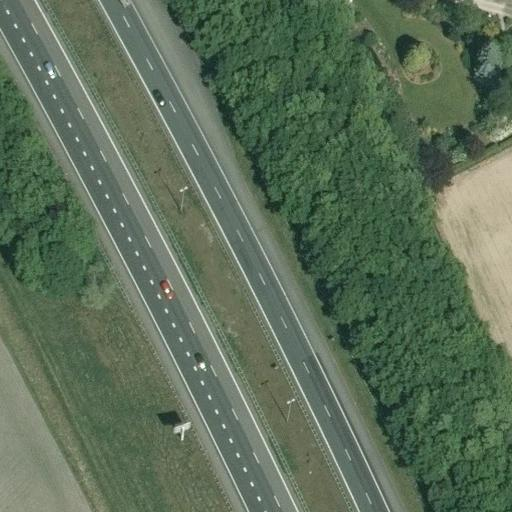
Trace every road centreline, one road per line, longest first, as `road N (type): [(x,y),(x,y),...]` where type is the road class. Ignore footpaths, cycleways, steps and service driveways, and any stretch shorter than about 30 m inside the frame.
road 1 (motorway): [(15,0),(279,511)]
road 2 (motorway): [(372,511),(243,244),(112,0)]
road 3 (track): [(511,451),(404,215)]
